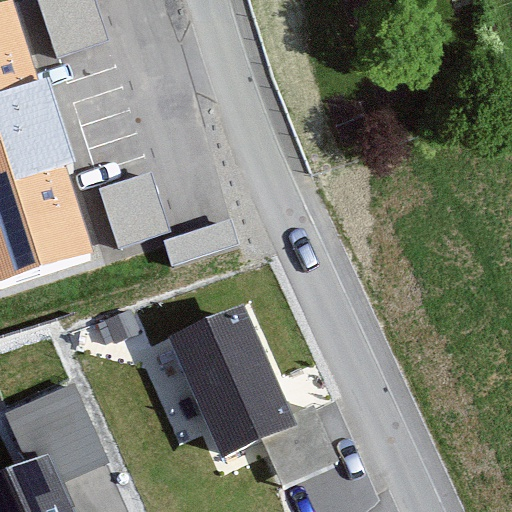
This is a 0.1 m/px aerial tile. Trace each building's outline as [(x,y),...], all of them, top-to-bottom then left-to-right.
[(94,0),(42,0),(37,2),(56,62),(109,45),(94,0)] [(0,292),(94,263),(12,8),(0,11),(0,292)] [(152,175),(100,191),(118,252),(171,236),(152,175)] [(249,314),(173,344),(217,456),(262,440),(295,426),(289,413),(249,314)] [(0,410),(20,466),(0,473),(0,511),(63,511),(54,484),(108,464),(78,379),(0,406),(0,410)] [(313,402),(289,413),(295,426),(262,440),(284,489),(340,464),(313,402)]
